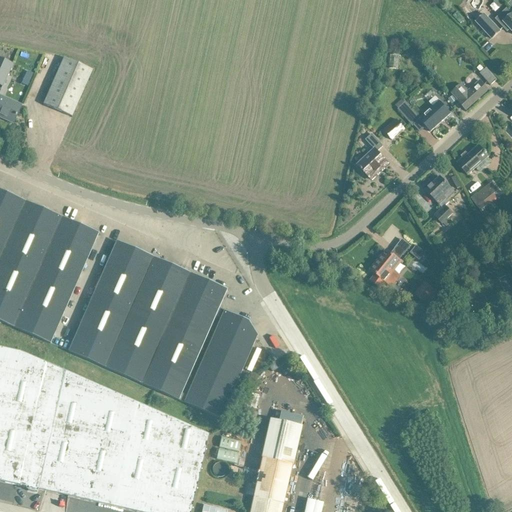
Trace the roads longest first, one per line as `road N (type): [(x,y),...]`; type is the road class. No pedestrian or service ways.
road 1 (unclassified): [(402,511),(261,281),(262,241)]
road 2 (unclassified): [(262,241),(100,201),(0,160)]
road 3 (unclassified): [(347,242),(511,91)]
